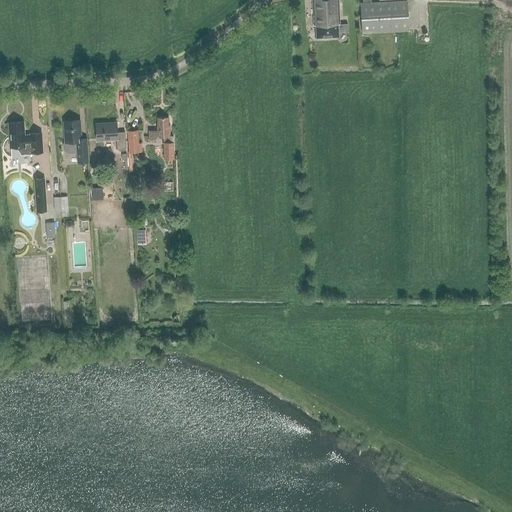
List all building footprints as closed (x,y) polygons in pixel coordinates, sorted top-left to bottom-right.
[(312,0),(314,26),(317,26),(318,38),(337,38),(337,33),(348,32),(347,24),(340,24),(338,0),(363,0),(363,3),(361,3),(362,33),(408,31),(407,2),(368,3),(368,0),(312,0)] [(173,137),(169,137),(169,125),(167,125),(167,117),(158,118),(158,125),(156,125),(157,138),(163,137),(163,142),(164,153),(164,159),(174,158),(173,153),(173,141),(173,137)] [(63,122),(65,143),(66,152),(68,153),(70,153),(77,153),(78,163),(88,162),(86,139),(81,139),(79,120),(63,122)] [(30,135),(24,135),(23,122),(8,123),(9,147),(16,146),(20,154),(31,153),(41,153),(41,133),(30,134),(30,135)] [(117,149),(126,148),(124,132),(117,133),(116,122),(95,124),(97,141),(116,139),(117,149)] [(154,139),(155,131),(148,130),(147,138),(154,139)] [(139,151),(137,131),(127,132),(129,152),(139,151)] [(140,185),(140,175),(131,175),(131,185),(140,185)] [(47,211),(45,177),(34,178),(36,212),(47,211)] [(61,196),(53,196),(54,211),(62,211),(61,196)] [(73,228),(74,223),(70,220),(65,221),(64,226),(68,229),(73,228)] [(55,222),(46,223),(47,238),(55,237),(55,222)] [(146,228),(136,229),(136,244),(147,244),(146,228)] [(71,325),(70,300),(63,300),(63,325),(71,325)]
